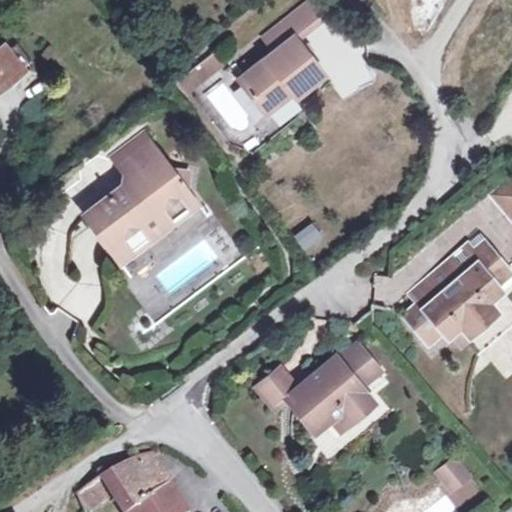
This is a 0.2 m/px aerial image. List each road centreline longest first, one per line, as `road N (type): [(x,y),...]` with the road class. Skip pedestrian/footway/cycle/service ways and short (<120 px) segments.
road 1 (residential): [(163,411),(434,190),(444,171),(443,127),(417,68),(356,0)]
road 2 (residential): [(163,411),(0,511)]
road 3 (residential): [(259,511),(163,411)]
